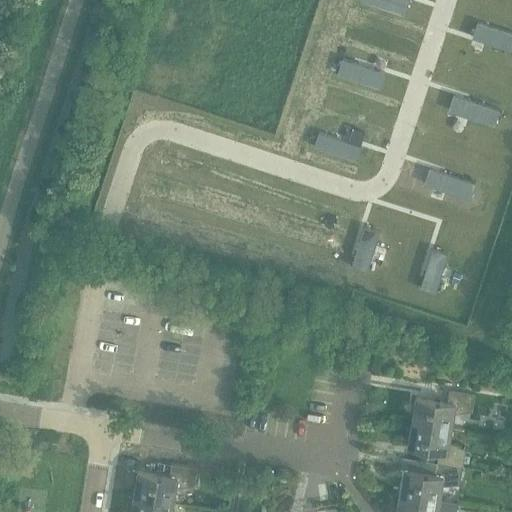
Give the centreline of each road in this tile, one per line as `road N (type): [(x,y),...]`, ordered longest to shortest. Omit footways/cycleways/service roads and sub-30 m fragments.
road 1 (residential): [(446,0),(383,186),(348,191),(172,135),(153,135),(137,147),(93,275),(67,422)]
road 2 (residential): [(104,428),(327,461),(338,375)]
road 3 (unclassified): [(0,230),(74,0)]
